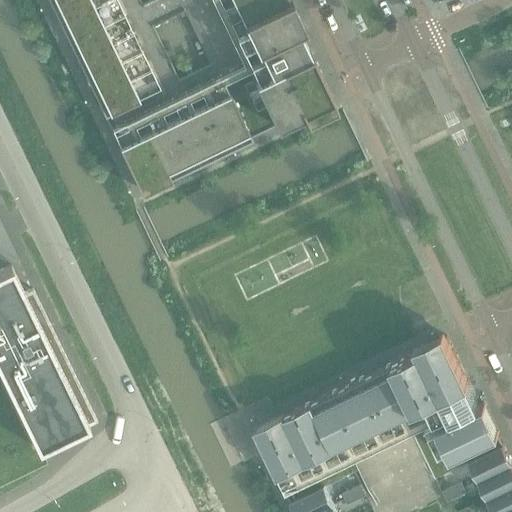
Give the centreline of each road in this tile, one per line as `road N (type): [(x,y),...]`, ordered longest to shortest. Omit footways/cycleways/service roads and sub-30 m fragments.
road 1 (unclassified): [(148,435),(0,127)]
road 2 (residential): [(363,70),(489,332)]
road 3 (residential): [(511,241),(417,45)]
road 4 (unclassified): [(148,435),(12,511)]
